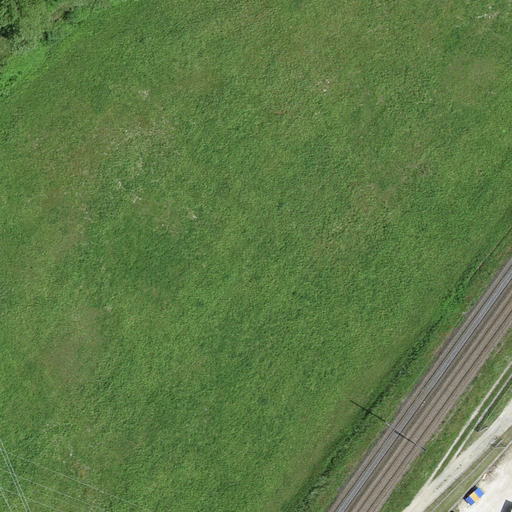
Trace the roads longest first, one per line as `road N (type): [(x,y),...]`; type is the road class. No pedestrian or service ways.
road 1 (track): [(405,511),(511,366)]
road 2 (track): [(409,511),(511,401)]
